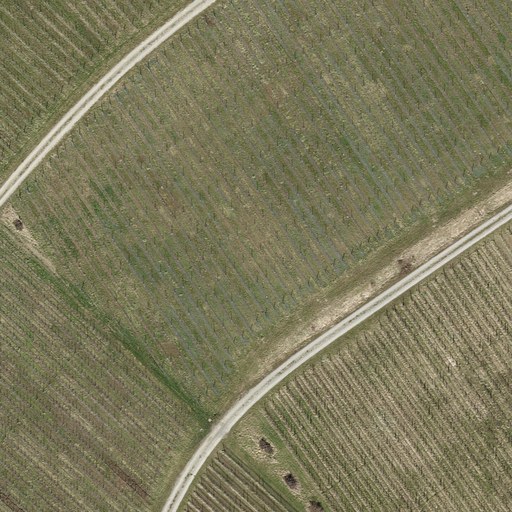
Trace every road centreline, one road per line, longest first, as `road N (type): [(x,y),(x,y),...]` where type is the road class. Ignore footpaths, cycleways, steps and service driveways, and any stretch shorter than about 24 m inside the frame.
road 1 (track): [(511,206),(305,346),(227,416),(166,511)]
road 2 (track): [(0,192),(92,89),(200,0)]
